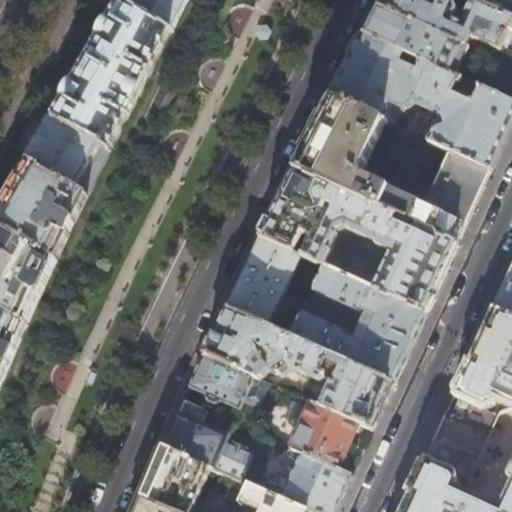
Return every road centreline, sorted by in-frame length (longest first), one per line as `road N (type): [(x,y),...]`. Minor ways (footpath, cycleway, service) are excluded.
road 1 (tertiary): [(106,511),(141,421),(349,0)]
road 2 (residential): [(511,198),(367,511)]
